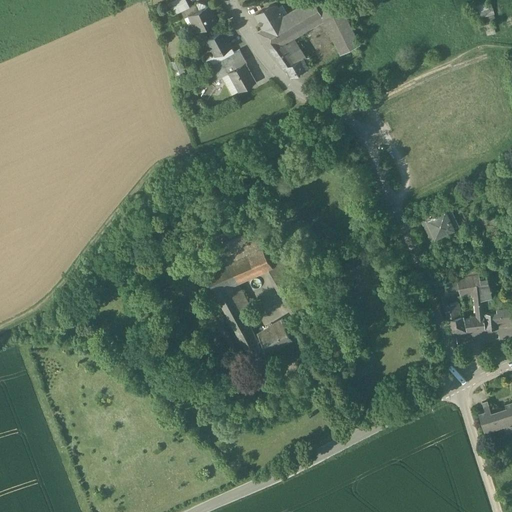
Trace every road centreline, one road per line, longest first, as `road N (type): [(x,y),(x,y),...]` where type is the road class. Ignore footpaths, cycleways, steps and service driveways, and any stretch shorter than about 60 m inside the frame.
road 1 (residential): [(462,387),(436,295),(353,118),(275,72),(229,0)]
road 2 (track): [(311,100),(244,140),(163,165),(76,275),(35,312),(0,328)]
road 3 (secondary): [(462,387),(197,511)]
